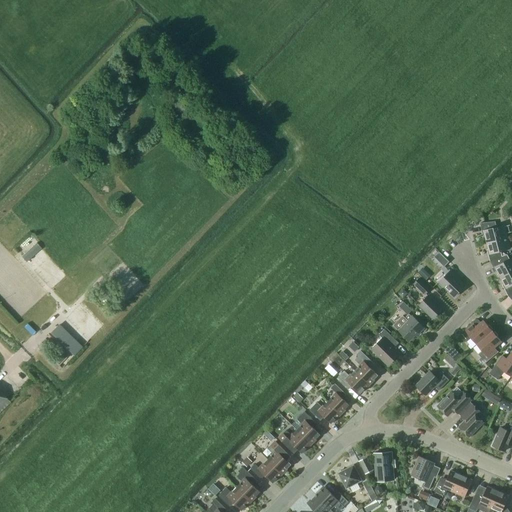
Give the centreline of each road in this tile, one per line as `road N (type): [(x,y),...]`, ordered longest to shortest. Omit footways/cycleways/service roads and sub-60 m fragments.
road 1 (residential): [(372,431),(370,410),(484,293)]
road 2 (residential): [(511,476),(419,435),(372,431)]
road 3 (residential): [(372,431),(343,440),(273,511)]
